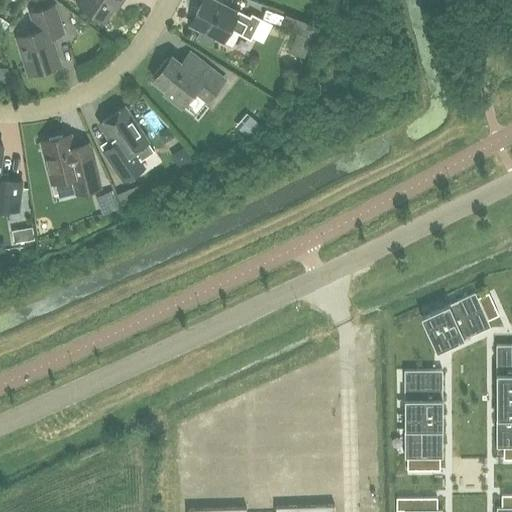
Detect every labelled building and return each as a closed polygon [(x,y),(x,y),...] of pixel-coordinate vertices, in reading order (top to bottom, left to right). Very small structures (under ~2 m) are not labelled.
[(80,0),(78,4),(105,20),(117,0),(80,0)] [(243,0),(237,13),(212,0),(203,0),(190,25),(200,30),(196,38),(211,46),(215,38),(223,42),(230,29),(251,40),(268,6),(252,0),(243,0)] [(29,75),(59,65),(50,37),(64,33),(54,4),(30,12),(36,31),(16,37),(29,75)] [(5,29),(9,23),(0,16),(0,25),(1,26),(0,27),(0,29),(3,32),(5,29)] [(314,28),(303,25),(298,38),(310,41),(314,28)] [(193,74),(171,57),(153,79),(167,90),(165,92),(182,106),(194,90),(208,101),(224,80),(202,63),(193,74)] [(123,181),(134,174),(123,158),(148,142),(124,107),(99,123),(115,147),(105,154),(123,181)] [(251,139),(261,127),(250,117),(239,130),(251,139)] [(159,133),(163,138),(167,140),(173,137),(167,128),(159,133)] [(89,141),(73,145),(71,135),(41,142),(52,183),(72,178),(76,194),(101,187),(93,158),(89,141)] [(0,207),(19,210),(22,182),(0,179),(0,172),(3,146),(0,145),(0,207)] [(153,192),(149,183),(141,186),(140,185),(117,195),(121,205),(139,198),(140,199),(145,197),(145,196),(153,192)] [(95,198),(101,213),(103,217),(120,211),(118,206),(112,191),(95,198)] [(15,244),(35,241),(33,227),(13,231),(15,244)] [(459,297),(476,322),(485,318),(468,290),(459,297)] [(492,301),(489,294),(479,299),(482,306),(492,301)] [(446,304),(462,329),(473,323),(457,296),(446,304)] [(496,309),(492,301),(482,306),(485,314),(496,309)] [(445,305),(428,313),(445,342),(461,331),(445,305)] [(499,317),(496,309),(485,314),(488,321),(499,317)] [(511,369),(495,370),(496,383),(511,383),(511,369)] [(511,385),(496,385),(496,395),(511,395),(511,385)] [(394,388),(394,402),(443,401),(442,386),(394,388)] [(511,396),(496,396),(496,406),(511,405),(511,396)] [(511,406),(497,406),(498,416),(511,415),(511,406)] [(394,414),(394,423),(444,423),(444,414),(394,414)] [(393,425),(395,441),(444,442),(444,425),(393,425)] [(423,469),(423,456),(415,456),(415,469),(423,469)] [(431,469),(431,456),(423,456),(423,469),(431,469)] [(509,507),(509,496),(501,496),(501,507),(509,507)] [(413,509),(413,497),(404,497),(404,509),(413,509)] [(437,509),(436,497),(428,497),(428,509),(437,509)] [(340,511),(340,503),(283,504),(283,511),(254,511),(254,504),(199,506),(198,511),(340,511)]
